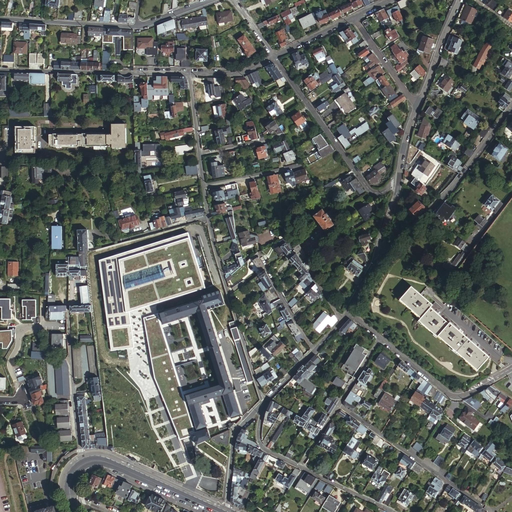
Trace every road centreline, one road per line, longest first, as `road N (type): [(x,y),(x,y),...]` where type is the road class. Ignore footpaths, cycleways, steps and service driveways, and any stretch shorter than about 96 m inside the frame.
road 1 (residential): [(202,185),(219,266),(264,401)]
road 2 (residential): [(0,18),(141,26),(209,0)]
road 3 (residential): [(511,104),(457,180),(379,257)]
road 4 (residential): [(273,56),(369,190),(382,192),(399,179)]
road 5 (residential): [(189,72),(0,70)]
road 6 (residential): [(83,463),(67,300)]
road 7 (secondary): [(83,463),(126,468),(222,511)]
road 8 (residential): [(379,337),(449,395),(493,378)]
road 9 (residential): [(337,404),(446,479)]
road 10 (residential): [(264,401),(232,433),(226,511)]
